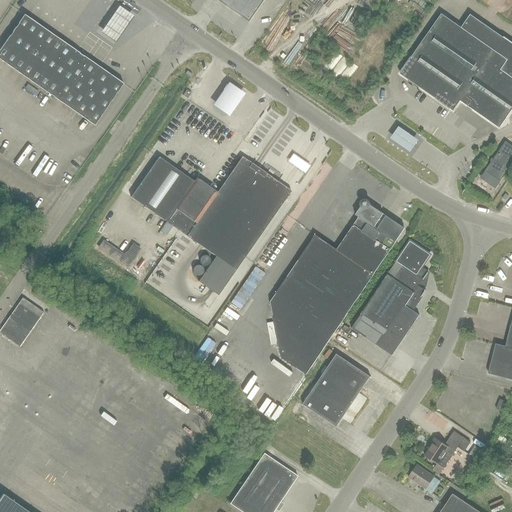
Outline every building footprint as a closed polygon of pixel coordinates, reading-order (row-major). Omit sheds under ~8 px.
[(217,0),(250,22),(265,0),(217,0)] [(135,14),(120,4),(102,31),(117,41),(135,14)] [(24,15),(0,48),(0,60),(93,126),(123,84),(24,15)] [(511,43),(470,15),(461,28),(441,15),(400,74),(453,111),(460,101),(500,129),(511,110),(511,43)] [(349,69),(340,78),(344,82),(353,73),(349,69)] [(245,92),(227,80),(212,102),(229,114),(245,92)] [(183,96),(188,99),(192,93),(187,90),(183,96)] [(399,127),(392,137),(409,150),(417,139),(399,127)] [(12,154),(19,140),(15,138),(8,152),(12,154)] [(511,165),(511,146),(505,142),(485,172),(500,183),(511,165)] [(200,246),(215,257),(198,281),(219,296),(291,191),(256,166),(242,157),(217,193),(197,179),(195,183),(159,158),(131,198),(166,222),(172,227),(200,246)] [(394,241),(403,228),(370,206),(370,204),(369,202),(367,200),(364,200),(362,202),(361,203),(361,205),(361,207),(356,216),(359,218),(337,250),(315,236),(270,303),(282,359),(306,375),(390,251),(391,251),(396,243),(394,241)] [(166,222),(160,232),(166,236),(172,227),(166,222)] [(103,241),(98,248),(127,268),(133,261),(141,249),(133,244),(128,252),(124,255),(103,241)] [(352,328),(378,347),(392,356),(420,316),(412,310),(425,291),(419,287),(428,273),(422,269),(430,257),(410,243),(396,263),(387,276),(360,316),(352,328)] [(23,298),(0,331),(0,333),(19,347),(43,313),(23,298)] [(511,320),(505,346),(496,344),(488,373),(511,379),(511,320)] [(39,325),(31,335),(34,337),(29,344),(34,348),(35,346),(39,349),(50,333),(39,325)] [(79,332),(68,346),(85,358),(95,344),(79,332)] [(337,354),(303,404),(336,427),(342,419),(359,393),(370,377),(337,354)] [(500,399),(496,409),(501,411),(505,402),(500,399)] [(470,442),(464,438),(454,431),(445,445),(435,437),(431,443),(432,444),(425,456),(437,464),(434,469),(441,473),(458,447),(464,451),(470,442)] [(241,511),(274,511),(298,477),(264,454),(230,504),(241,511)] [(426,489),(434,477),(417,465),(409,478),(426,489)] [(0,511),(28,511),(3,494),(0,498),(0,511)] [(479,511),(453,494),(440,511),(479,511)]
